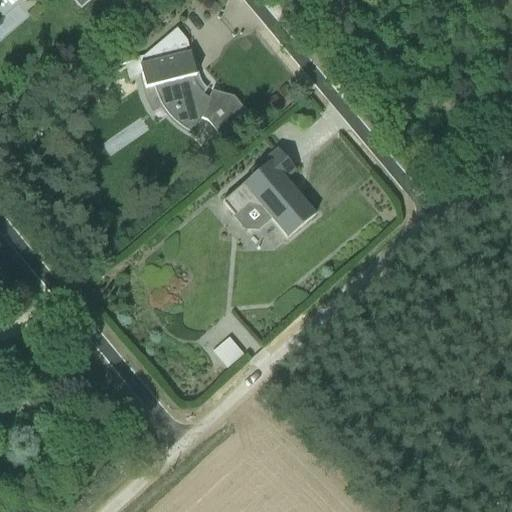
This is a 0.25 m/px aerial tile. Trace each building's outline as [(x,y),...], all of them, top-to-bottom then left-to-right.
[(343,28),(364,11),(355,0),(324,0),(323,2),(343,28)] [(511,0),(433,0),(443,12),(449,7),(455,15),(456,14),(470,30),(482,20),(468,4),(472,0),(477,0),(482,4),(486,0),(511,0)] [(217,137),(245,114),(233,99),(210,93),(207,100),(201,96),(198,93),(195,88),(192,83),(191,79),(195,78),(189,55),(185,56),(184,50),(187,49),(186,43),(175,31),(143,58),(135,60),(132,49),(105,58),(106,62),(97,64),(101,73),(124,64),(128,81),(138,79),(144,99),(151,114),(159,110),(165,118),(174,127),(181,133),(195,140),(198,134),(195,132),(200,120),(206,123),(217,137)] [(295,172),(276,152),(244,177),(248,182),(222,204),(233,218),(232,219),(243,232),(257,233),(270,221),(286,241),(314,217),(284,182),(295,172)] [(210,355),(224,371),(242,356),(228,340),(210,355)]
